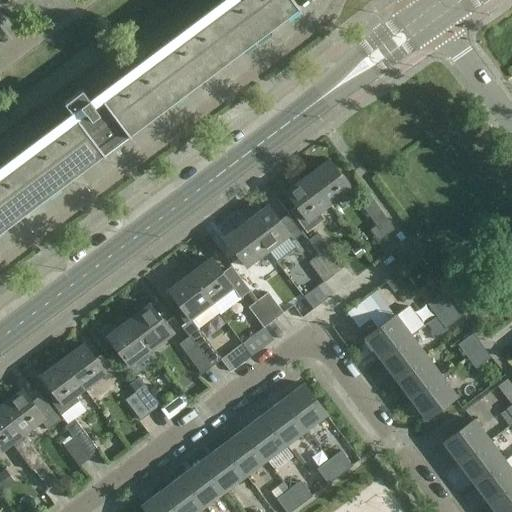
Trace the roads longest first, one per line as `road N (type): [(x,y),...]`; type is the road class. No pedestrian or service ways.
road 1 (tertiary): [(0,340),(429,18)]
road 2 (residential): [(0,265),(326,16),(334,0)]
road 3 (residential): [(85,503),(309,333)]
road 4 (residential): [(447,511),(309,333)]
road 5 (residential): [(309,333),(325,312),(415,247)]
road 6 (unclassified): [(511,121),(429,18)]
